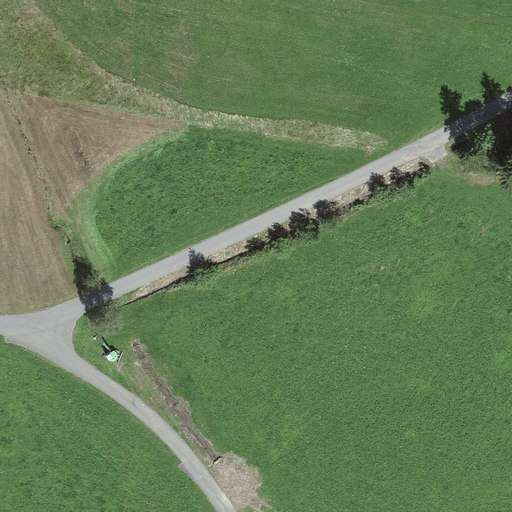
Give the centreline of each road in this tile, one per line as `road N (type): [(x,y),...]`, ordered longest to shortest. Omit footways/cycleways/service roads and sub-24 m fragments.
road 1 (track): [(0,325),(26,328),(115,290),(511,99)]
road 2 (track): [(26,328),(142,409),(228,511)]
